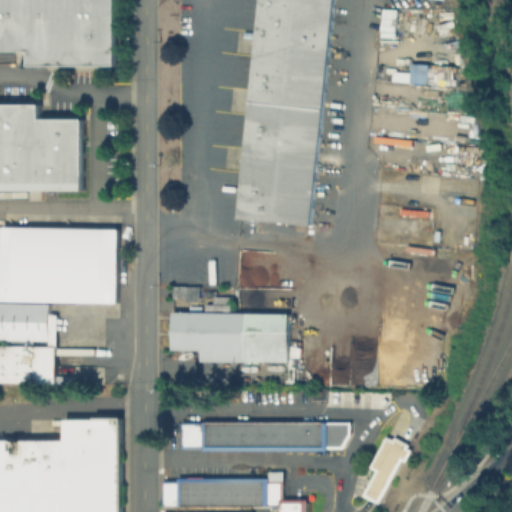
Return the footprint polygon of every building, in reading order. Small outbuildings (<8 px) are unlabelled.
[(0,0),(117,0),(117,64),(30,65),(30,51),(0,51),(0,0)] [(333,0),(331,21),(260,13),(261,0),(333,0)] [(328,51),(257,43),(260,13),(331,21),(328,51)] [(325,80),(254,73),(257,43),(328,51),(325,80)] [(322,108),(251,100),(254,73),(325,80),(322,108)] [(319,137),(248,130),(251,100),(322,108),(319,137)] [(0,103),(0,189),(85,189),(84,119),(40,118),(40,103),(0,103)] [(316,167),(245,160),(248,130),(319,137),(316,167)] [(313,198),(241,190),(245,160),(316,167),(313,198)] [(241,190),(313,198),(310,226),(238,218),(241,190)] [(3,227),(119,229),(118,302),(2,300),(3,227)] [(49,342),(0,341),(0,228),(1,229),(0,303),(50,304),(50,313),(57,313),(57,346),(49,346),(49,342)] [(200,301),(184,301),(184,297),(172,297),(172,285),(199,285),(200,301)] [(289,367),(245,367),(245,361),(201,361),(201,349),(173,349),(172,311),(206,311),(205,304),(213,303),(213,295),(230,295),(230,312),(289,312),(289,367)] [(0,380),(0,345),(49,346),(57,346),(56,381),(0,380)] [(0,511),(0,440),(65,440),(65,418),(95,418),(95,416),(122,416),(122,511),(0,511)] [(278,451),(204,451),(204,448),(181,448),(181,422),(278,421),(278,451)] [(351,434),(342,448),(327,448),(327,450),(278,451),(278,421),(351,421),(351,434)] [(370,467),(386,437),(393,440),(395,437),(402,441),(410,444),(407,449),(411,451),(405,462),(402,460),(379,505),(371,500),(363,496),(376,470),(370,467)] [(307,511),(281,511),(281,506),(269,506),(269,477),(269,471),(284,471),(284,499),(293,499),(307,499),(307,511)] [(223,477),(223,507),(162,507),(161,481),(178,481),(178,477),(223,477)] [(223,507),(223,477),(269,477),(269,506),(223,507)]
